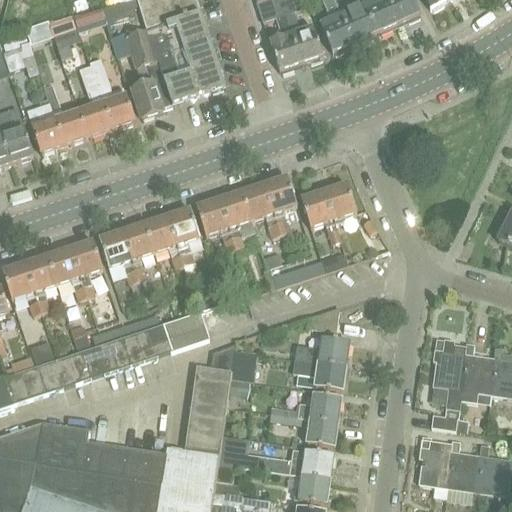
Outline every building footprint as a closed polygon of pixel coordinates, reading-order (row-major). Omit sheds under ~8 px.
[(158,67),(173,110),(173,111),(226,93),(195,0),(145,0),(136,3),(147,36),(158,67)] [(254,0),(264,27),(277,23),(285,20),(294,17),(302,14),(296,0),(254,0)] [(346,52),(354,48),(342,20),(333,0),(323,0),(334,23),(320,29),(333,58),(334,57),(336,60),(347,55),(346,52)] [(333,0),(342,20),(354,48),(362,45),(363,48),(374,43),(373,40),(377,38),(364,10),(352,15),(344,0),(333,0)] [(392,32),(400,28),(388,0),(385,0),(364,10),(377,38),(381,37),(382,39),(393,34),(392,32)] [(388,0),(400,28),(408,24),(409,27),(420,22),(419,20),(421,19),(412,0),(388,0)] [(443,6),(450,2),(449,0),(421,0),(431,14),(432,13),(434,15),(444,9),(443,6)] [(289,31),(292,39),(302,69),(310,66),(311,69),(323,65),(322,62),(324,61),(314,31),(301,35),(294,17),(285,20),(289,31)] [(88,35),(83,18),(74,21),(80,38),(88,35)] [(292,39),(289,31),(285,20),(277,23),(283,41),(270,46),(280,76),(282,76),(283,78),(294,74),(293,72),(302,69),(292,39)] [(40,44),(34,27),(24,31),(29,44),(30,47),(40,44)] [(25,36),(1,42),(6,61),(23,56),(28,71),(30,80),(39,77),(30,47),(29,44),(28,44),(25,36)] [(133,94),(143,125),(163,119),(162,114),(173,110),(158,67),(147,36),(127,43),(142,91),(133,94)] [(91,71),(97,89),(113,135),(136,127),(124,93),(110,97),(107,86),(100,64),(90,68),(91,71)] [(91,142),(113,135),(97,89),(91,71),(80,75),(93,112),(82,116),(80,117),(89,143),(91,142)] [(78,118),(65,122),(54,89),(45,92),(50,105),(49,105),(64,151),(89,143),(80,117),(78,118)] [(42,159),(64,151),(49,105),(41,107),(42,111),(28,116),(33,133),(42,159)] [(0,118),(0,134),(12,169),(35,161),(18,113),(6,117),(0,118)] [(0,173),(12,169),(0,134),(0,173)] [(265,189),(275,219),(276,223),(285,221),(283,216),(298,211),(288,182),(265,189)] [(266,222),(267,227),(276,223),(275,219),(265,189),(242,197),(252,227),(266,222)] [(343,223),(358,218),(348,189),(325,196),(334,225),(336,230),(344,227),(343,223)] [(336,230),(334,225),(325,196),(301,204),(311,233),(325,228),(327,233),(336,230)] [(242,197),(219,205),(229,234),(252,227),(242,197)] [(206,242),(229,234),(219,205),(197,212),(206,242)] [(191,214),(168,221),(178,252),(201,244),(191,214)] [(499,246),(506,249),(511,251),(511,217),(506,230),(504,229),(501,231),(497,238),(498,241),(500,242),(499,246)] [(155,259),(178,252),(168,221),(145,229),(155,259)] [(278,228),(282,239),(288,237),(285,226),(278,228)] [(369,240),(377,237),(372,226),(363,229),(369,240)] [(278,228),(268,231),(272,242),(282,239),(278,228)] [(145,229),(122,236),(132,267),(139,286),(148,283),(142,264),(155,259),(145,229)] [(338,235),(329,238),(332,250),(341,247),(338,235)] [(139,286),(132,267),(122,236),(100,244),(110,274),(124,270),(130,289),(139,286)] [(245,252),(241,239),(232,242),(236,255),(245,252)] [(232,242),(223,245),(227,257),(236,255),(232,242)] [(94,246),(71,253),(81,284),(104,276),(94,246)] [(81,284),(71,253),(48,261),(58,291),(81,284)] [(192,255),(180,259),(185,273),(196,269),(192,255)] [(176,275),(185,273),(180,259),(172,262),(176,275)] [(36,299),(58,291),(48,261),(26,269),(36,299)] [(317,280),(326,278),(323,269),(322,266),(313,269),(317,280)] [(13,306),(36,299),(26,269),(3,276),(13,306)] [(309,283),(317,280),(313,269),(305,271),(309,283)] [(297,273),(301,285),(305,284),(309,283),(305,271),(301,272),(297,273)] [(301,285),(297,273),(289,276),(293,288),(301,285)] [(289,276),(281,278),(285,290),(293,288),(289,276)] [(277,293),(285,290),(281,278),(273,281),(277,293)] [(270,295),(277,293),(273,281),(266,283),(270,295)] [(96,301),(92,289),(84,292),(87,304),(96,301)] [(84,292),(74,295),(78,307),(87,304),(84,292)] [(0,324),(0,321),(10,318),(2,293),(0,293),(0,357),(6,355),(2,345),(3,344),(0,335),(0,333),(3,333),(0,324)] [(204,299),(194,302),(199,316),(209,313),(204,299)] [(48,304),(39,307),(42,318),(51,315),(48,304)] [(33,321),(42,318),(39,307),(30,310),(33,321)] [(310,324),(309,334),(337,338),(341,314),(340,314),(310,324)] [(212,346),(203,319),(166,331),(0,385),(0,419),(16,414),(16,410),(212,346)] [(157,320),(149,322),(153,333),(160,330),(157,320)] [(149,322),(141,325),(145,336),(153,333),(149,322)] [(137,338),(145,336),(141,325),(133,328),(137,338)] [(133,328),(125,330),(128,341),(137,338),(133,328)] [(120,344),(128,341),(125,330),(117,333),(120,344)] [(79,331),(71,334),(78,354),(91,349),(85,332),(80,334),(79,331)] [(120,344),(117,333),(109,336),(112,346),(120,344)] [(109,336),(101,338),(104,349),(112,346),(109,336)] [(96,352),(104,349),(101,338),(93,341),(96,352)] [(311,367),(321,368),(348,372),(351,348),(324,344),(323,355),(298,351),(295,371),(311,373),(311,367)] [(447,435),(458,437),(460,424),(462,406),(464,397),(468,371),(464,370),(467,352),(446,349),(446,346),(438,345),(435,367),(439,367),(435,393),(449,395),(445,422),(435,421),(433,433),(447,435)] [(477,399),(494,401),(497,376),(494,375),(495,365),(474,362),(476,350),(467,349),(467,352),(464,370),(468,371),(464,397),(462,406),(475,408),(477,399)] [(0,511),(214,511),(217,498),(237,351),(214,361),(212,375),(199,374),(188,458),(169,455),(168,461),(89,449),(91,437),(45,430),(0,444),(0,511)] [(497,353),(495,365),(494,375),(497,376),(494,401),(507,403),(507,408),(511,408),(511,360),(504,359),(505,354),(497,353)] [(237,356),(233,386),(249,388),(250,386),(255,387),(258,359),(237,356)] [(344,397),(348,372),(321,368),(311,367),(311,373),(295,371),(294,379),(319,383),(318,393),(344,397)] [(249,388),(233,386),(229,413),(235,414),(236,402),(247,403),(249,388)] [(313,425),(340,429),(343,404),(316,400),(313,425)] [(299,417),(289,416),(287,428),(303,430),(304,424),(310,425),(312,411),(300,409),(299,417)] [(272,426),(287,428),(289,416),(273,413),(272,426)] [(469,426),(460,424),(458,437),(468,438),(469,426)] [(336,454),(340,429),(313,425),(309,450),(336,454)] [(225,441),(221,470),(235,472),(246,474),(248,459),(249,445),(225,441)] [(424,443),(423,454),(421,465),(424,465),(421,490),(450,494),(454,468),(451,468),(452,458),(453,450),(433,446),(433,444),(424,443)] [(453,450),(452,458),(451,468),(454,468),(450,494),(479,499),(483,473),(479,472),(481,462),(460,459),(462,448),(454,447),(453,450)] [(483,451),(481,462),(479,472),(483,473),(479,499),(508,503),(511,474),(511,466),(489,463),(491,452),(483,451)] [(267,477),(298,481),(305,482),(332,486),(335,461),(294,456),(293,466),(269,462),(267,477)] [(221,470),(217,498),(239,501),(241,490),(233,489),(234,478),(235,472),(221,470)] [(328,510),(332,486),(305,482),(303,495),(296,495),(295,505),(328,510)] [(269,511),(270,506),(239,501),(217,498),(214,511),(269,511)]
